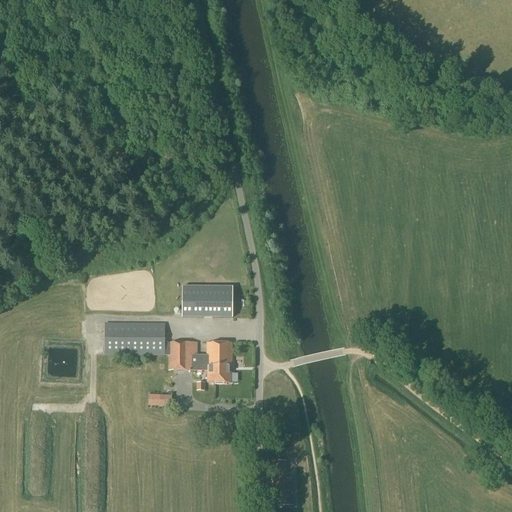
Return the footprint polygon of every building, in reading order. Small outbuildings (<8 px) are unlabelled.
[(182,318),(233,319),(233,289),(183,288),(182,318)] [(165,324),(104,324),(104,357),(164,357),(164,356),(168,356),(167,372),(207,372),(207,384),(230,384),(231,368),(232,368),(232,345),(207,344),(206,356),(197,356),(197,344),(165,344),(165,324)] [(205,392),(205,384),(196,384),(196,392),(205,392)] [(172,407),(172,396),(160,396),(148,396),(148,407),(172,407)] [(273,506),(292,506),(292,479),(287,479),(286,462),(272,462),(272,479),(273,506)]
